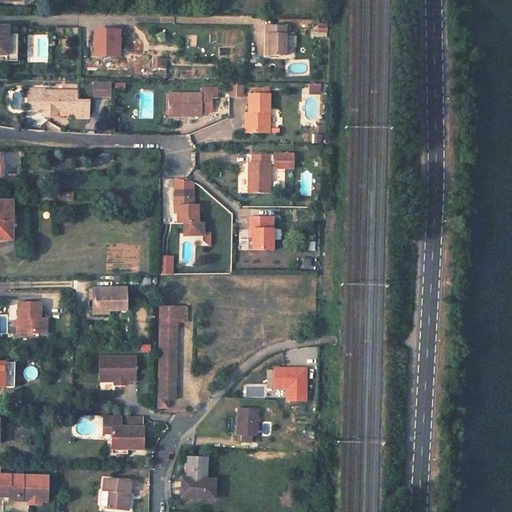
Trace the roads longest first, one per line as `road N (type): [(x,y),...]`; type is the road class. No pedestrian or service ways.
road 1 (primary): [(419,511),(436,179),(433,0)]
road 2 (residential): [(158,511),(160,465),(179,431),(250,359),(320,341)]
